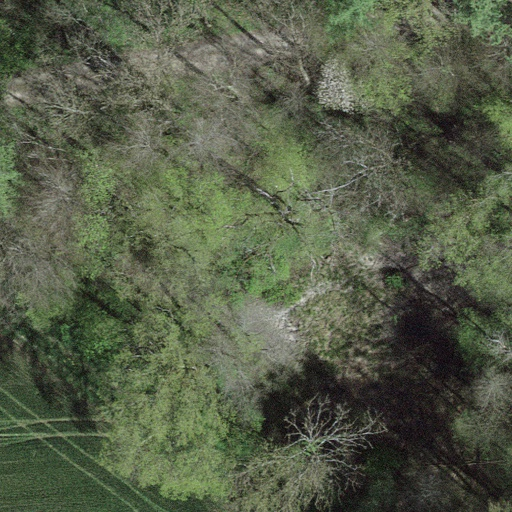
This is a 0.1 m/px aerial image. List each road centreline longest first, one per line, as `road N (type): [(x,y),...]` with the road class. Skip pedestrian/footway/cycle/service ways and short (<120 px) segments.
road 1 (track): [(0,85),(502,0)]
road 2 (track): [(0,308),(248,511)]
